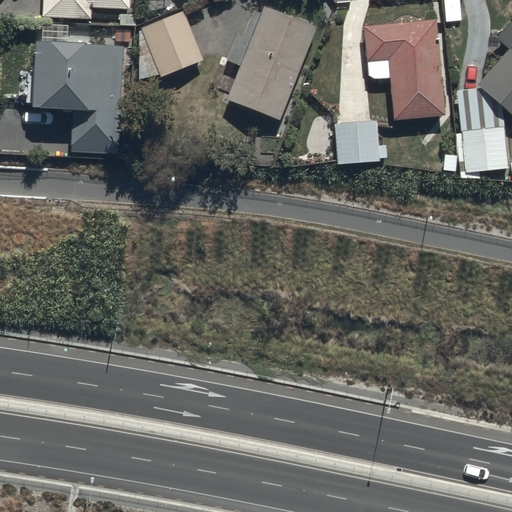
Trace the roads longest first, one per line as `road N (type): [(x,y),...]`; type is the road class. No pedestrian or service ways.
road 1 (primary): [(0,371),(511,468)]
road 2 (primary): [(412,511),(0,436)]
